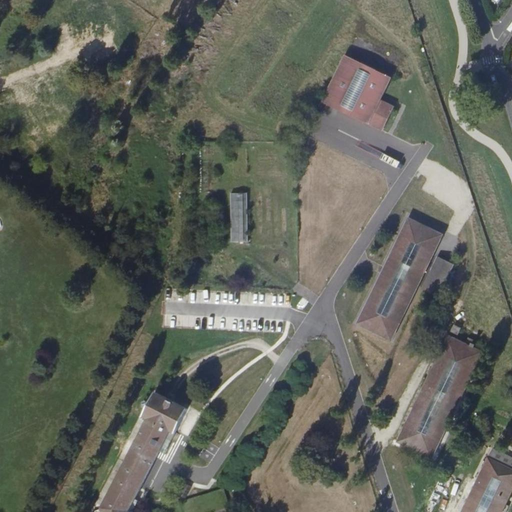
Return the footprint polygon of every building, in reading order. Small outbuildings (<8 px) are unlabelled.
[(74,0),(61,5),(75,45),(114,31),(102,0),(74,0)] [(391,78),(345,56),(322,103),(382,132),(394,107),(380,101),(391,78)] [(58,86),(0,107),(0,132),(1,135),(67,111),(58,86)] [(230,194),(231,243),(248,243),(247,194),(230,194)] [(409,221),(358,325),(390,341),(442,237),(409,221)] [(437,255),(424,289),(441,295),(454,262),(437,255)] [(454,327),(451,333),(457,337),(460,330),(454,327)] [(464,346),(449,338),(397,443),(430,460),(471,376),(475,378),(483,361),(480,359),(482,354),(475,351),(478,346),(467,341),(464,346)] [(188,410),(154,393),(143,416),(147,419),(101,508),(103,510),(95,511),(128,511),(162,446),(166,448),(174,432),(175,433),(188,410)] [(511,471),(487,460),(461,511),(502,511),(511,493),(511,471)]
